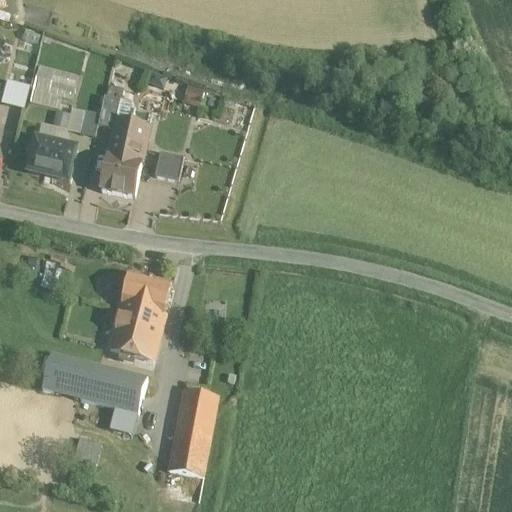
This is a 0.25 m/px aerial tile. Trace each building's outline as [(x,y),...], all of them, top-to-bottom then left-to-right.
[(65,102),(48,97),(51,86),(75,92),(78,80),(40,71),(31,107),(62,115),(65,102)] [(203,110),(207,88),(190,85),(186,106),(203,110)] [(7,86),(2,107),(2,108),(2,111),(21,115),(26,91),(7,86)] [(73,103),(74,97),(76,92),(75,92),(51,86),(48,97),(73,103)] [(104,100),(100,118),(100,119),(98,128),(114,132),(109,160),(141,167),(152,120),(151,119),(135,116),(131,106),(104,100)] [(85,115),(81,130),(81,131),(80,137),(95,140),(100,119),(85,115)] [(65,134),(67,127),(69,118),(57,116),(54,131),(65,134)] [(28,175),(39,178),(40,178),(68,184),(76,151),(36,141),(28,175)] [(155,180),(163,182),(164,182),(179,185),(183,162),(161,157),(155,180)] [(141,167),(109,160),(101,194),(134,201),(141,167)] [(46,261),(44,285),(56,286),(58,262),(46,261)] [(131,279),(127,292),(123,308),(164,318),(172,289),(131,279)] [(153,363),(164,318),(123,308),(111,352),(153,363)] [(52,359),(50,369),(50,370),(44,394),(138,418),(139,416),(147,383),(53,359),(52,359)] [(188,394),(179,435),(178,440),(210,447),(220,400),(188,394)] [(85,426),(122,435),(134,438),(139,418),(90,406),(85,426)] [(210,448),(204,446),(178,441),(170,476),(171,476),(202,483),(203,482),(210,448)] [(96,467),(97,466),(97,465),(101,448),(80,442),(75,462),(96,467)]
